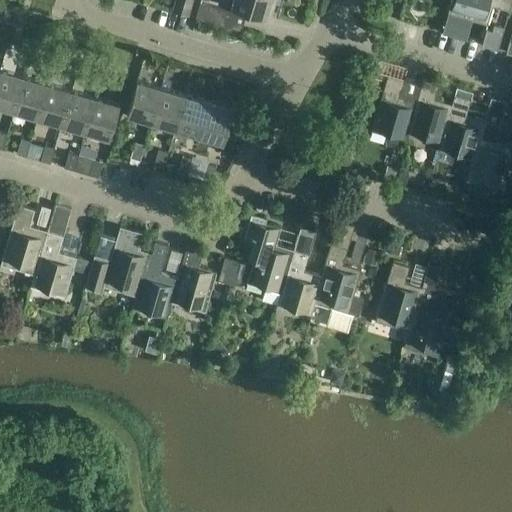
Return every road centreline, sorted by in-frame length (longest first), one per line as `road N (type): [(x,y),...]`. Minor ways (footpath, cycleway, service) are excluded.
road 1 (residential): [(0,170),(201,228),(244,170)]
road 2 (residential): [(482,244),(244,170)]
road 3 (residential): [(298,78),(75,13),(74,0)]
road 4 (residential): [(511,86),(323,35)]
